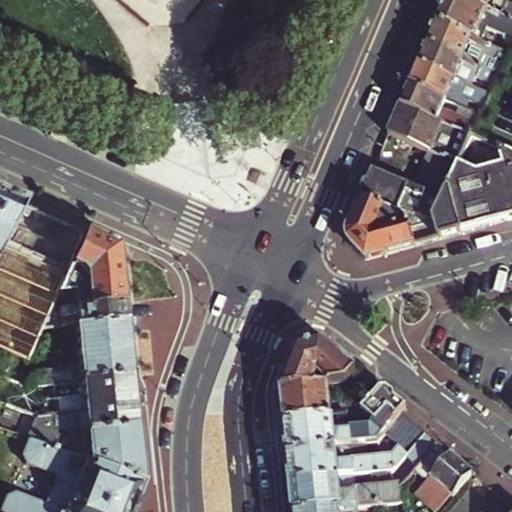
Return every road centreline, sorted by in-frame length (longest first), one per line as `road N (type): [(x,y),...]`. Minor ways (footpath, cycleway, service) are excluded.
road 1 (residential): [(287,279),(511,455)]
road 2 (secondary): [(260,239),(0,125)]
road 3 (secondary): [(0,152),(249,261)]
road 4 (primary): [(367,0),(260,239)]
road 5 (primary): [(297,255),(403,16)]
road 6 (primary): [(249,261),(192,401),(188,511)]
road 7 (primary): [(247,511),(242,383),(287,279)]
road 8 (primary): [(287,279),(368,290),(511,250)]
